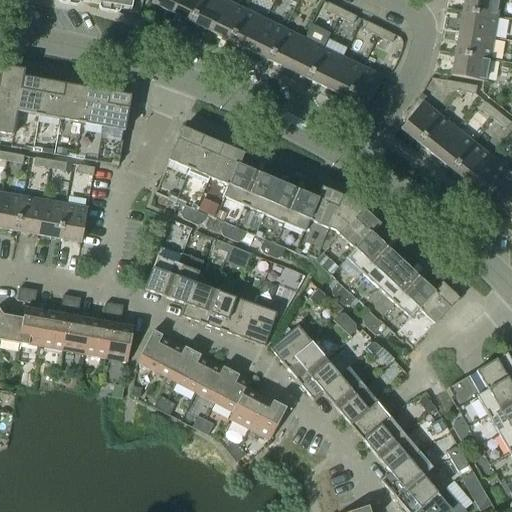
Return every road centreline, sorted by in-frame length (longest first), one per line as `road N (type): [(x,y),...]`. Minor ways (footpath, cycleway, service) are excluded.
road 1 (residential): [(103,287),(256,366),(342,448),(384,511)]
road 2 (tertiary): [(361,162),(177,75)]
road 3 (tertiary): [(511,288),(361,162)]
road 4 (tertiary): [(177,75),(0,34)]
road 5 (residential): [(361,162),(415,74),(428,36),(424,15)]
road 6 (residential): [(103,287),(142,164)]
